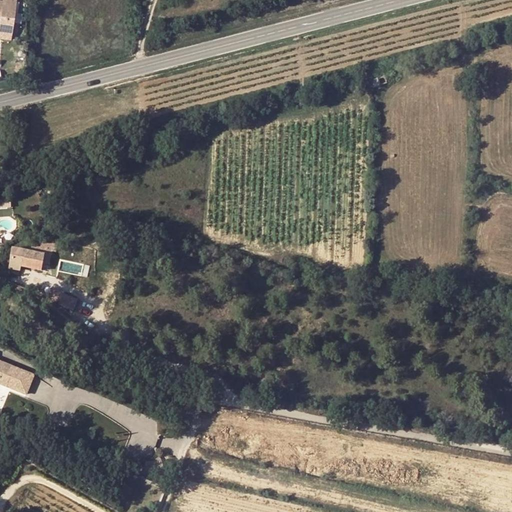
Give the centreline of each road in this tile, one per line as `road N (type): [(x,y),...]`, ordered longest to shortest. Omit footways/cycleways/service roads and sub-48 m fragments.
road 1 (unclassified): [(511,449),(207,401),(158,511)]
road 2 (secondary): [(394,0),(0,101)]
